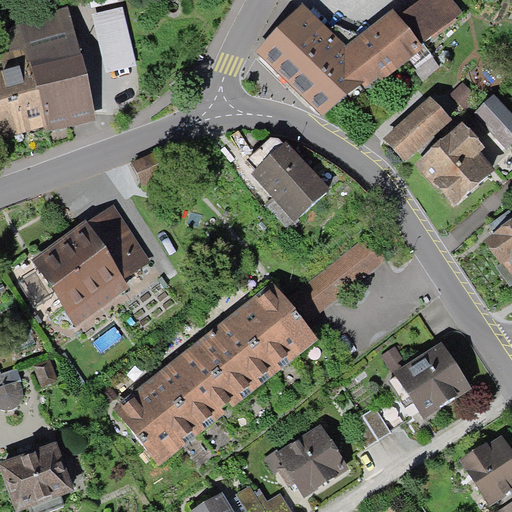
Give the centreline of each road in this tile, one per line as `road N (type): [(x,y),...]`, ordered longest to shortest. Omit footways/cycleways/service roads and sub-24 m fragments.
road 1 (residential): [(221,110),(307,125),(355,158),(389,191),(492,352)]
road 2 (residential): [(0,194),(221,110)]
